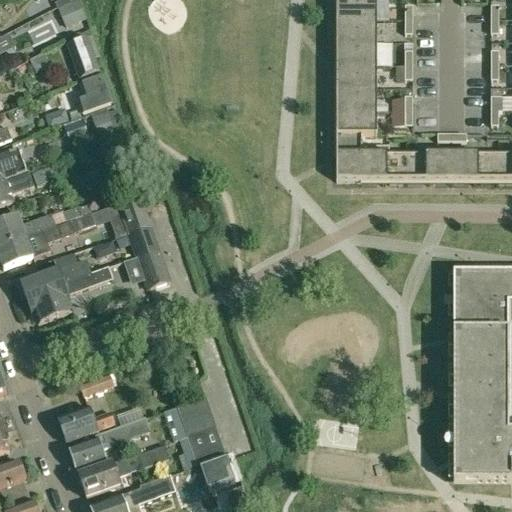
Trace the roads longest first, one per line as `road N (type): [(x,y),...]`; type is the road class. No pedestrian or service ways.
road 1 (residential): [(19,368),(202,305)]
road 2 (residential): [(19,368),(70,511)]
